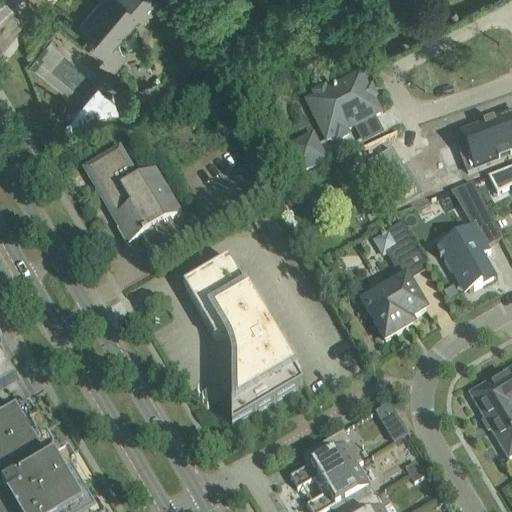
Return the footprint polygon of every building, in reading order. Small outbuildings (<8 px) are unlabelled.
[(100,0),(80,25),(92,35),(89,39),(104,53),(99,59),(113,71),(126,56),(113,44),(138,14),(148,23),(168,0),(167,0),(100,0)] [(327,94),(325,90),(314,95),(316,99),(313,100),(325,124),(319,127),(327,143),(336,138),(338,142),(348,137),(347,133),(381,116),(373,100),(368,102),(364,95),(369,92),(361,76),(327,94)] [(102,99),(109,115),(121,117),(113,95),(102,99)] [(91,122),(86,109),(67,116),(72,129),(91,122)] [(511,117),(454,140),(468,176),(511,158),(511,117)] [(313,137),(286,151),(299,177),(326,163),(313,137)] [(185,160),(157,176),(137,141),(102,161),(85,171),(107,210),(112,208),(120,222),(124,220),(128,226),(125,228),(144,261),(165,248),(164,247),(185,235),(186,236),(208,224),(190,193),(201,187),(185,160)] [(391,153),(367,168),(392,208),(416,194),(391,153)] [(511,171),(489,181),(498,198),(511,190),(511,171)] [(439,255),(437,256),(441,262),(443,261),(453,279),(458,276),(470,296),(495,281),(496,283),(497,283),(484,259),(491,255),(488,250),(502,242),(473,187),(453,195),(473,230),(437,251),(439,255)] [(390,254),(398,268),(419,255),(402,226),(388,235),(397,250),(390,254)] [(233,430),(304,388),(278,344),(279,343),(279,341),(278,338),(277,336),(275,333),(273,330),(272,328),(270,326),(268,324),(266,325),(229,262),(184,289),(215,342),(232,342),(234,346),(236,353),(239,365),(232,369),(233,430)] [(426,314),(416,297),(406,281),(363,307),(386,345),(414,328),(411,323),(426,314)] [(0,391),(16,382),(4,362),(0,361),(0,348),(2,347),(0,342),(0,391)] [(511,371),(470,397),(508,463),(511,460),(511,371)] [(83,511),(80,505),(86,501),(72,477),(71,478),(71,479),(66,481),(47,450),(46,451),(42,454),(34,441),(40,437),(31,422),(29,422),(29,423),(25,425),(17,412),(23,409),(22,406),(0,418),(0,473),(10,490),(3,494),(4,496),(0,497),(0,511),(83,511)] [(390,407),(376,416),(382,425),(396,417),(390,407)] [(290,481),(298,494),(315,484),(319,492),(358,470),(363,467),(344,434),(303,458),(310,469),(290,481)] [(415,465),(404,472),(409,479),(420,473),(415,465)] [(307,509),(308,511),(332,511),(335,511),(355,511),(376,500),(358,470),(319,492),(324,499),(307,509)] [(420,473),(409,479),(414,487),(424,480),(420,473)] [(383,511),(376,500),(355,511),(383,511)]
